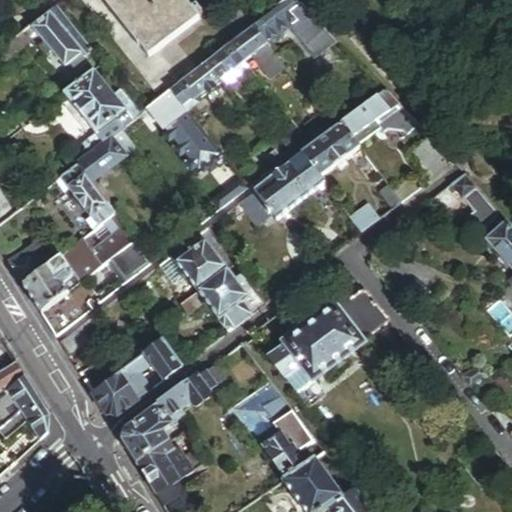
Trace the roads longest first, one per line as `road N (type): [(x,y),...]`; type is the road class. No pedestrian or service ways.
road 1 (residential): [(89,437),(114,433),(348,252)]
road 2 (residential): [(348,252),(511,456)]
road 3 (secondary): [(89,437),(0,293)]
road 4 (residential): [(348,252),(463,162)]
